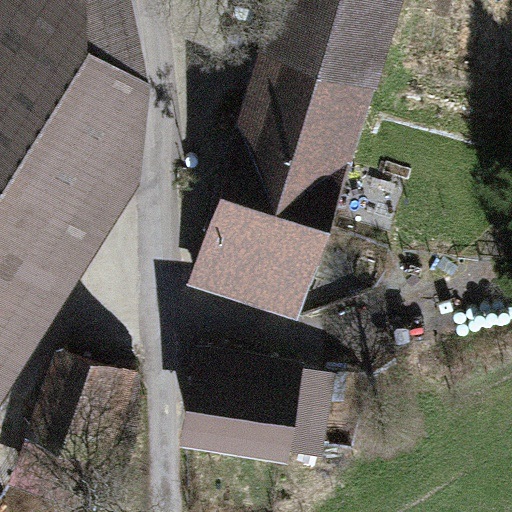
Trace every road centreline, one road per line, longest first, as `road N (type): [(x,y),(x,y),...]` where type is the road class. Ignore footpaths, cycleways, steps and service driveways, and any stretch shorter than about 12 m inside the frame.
road 1 (unclassified): [(167,511),(147,0)]
road 2 (track): [(158,306),(205,321),(287,326),(392,297),(511,289)]
